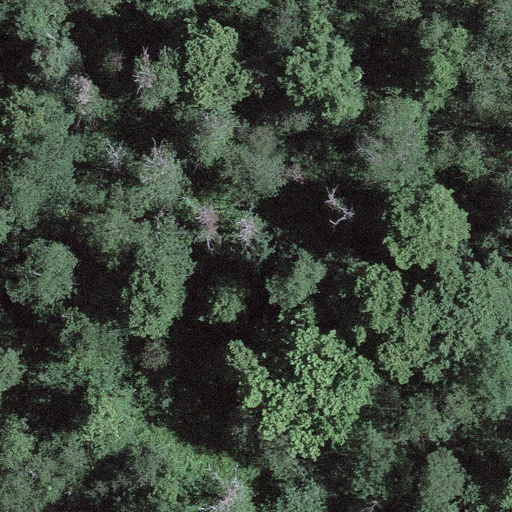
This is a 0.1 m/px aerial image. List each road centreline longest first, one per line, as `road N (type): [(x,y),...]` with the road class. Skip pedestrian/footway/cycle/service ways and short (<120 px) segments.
road 1 (track): [(0,274),(119,213),(205,218),(270,202),(511,257)]
road 2 (track): [(0,27),(272,3)]
